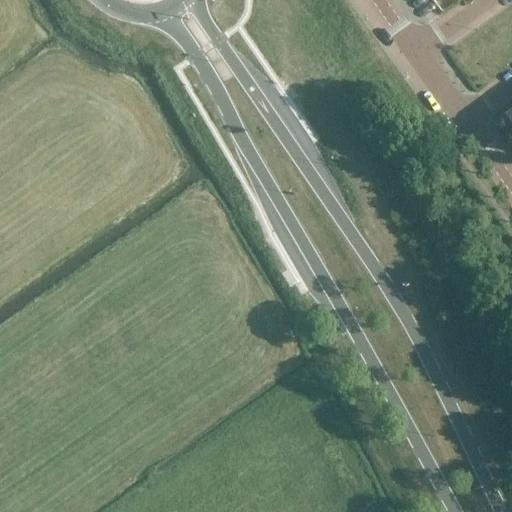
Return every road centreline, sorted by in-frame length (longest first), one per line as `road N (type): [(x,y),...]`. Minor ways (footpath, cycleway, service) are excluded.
road 1 (secondary): [(507,511),(397,301),(192,0)]
road 2 (secondary): [(161,10),(227,106),(456,511)]
